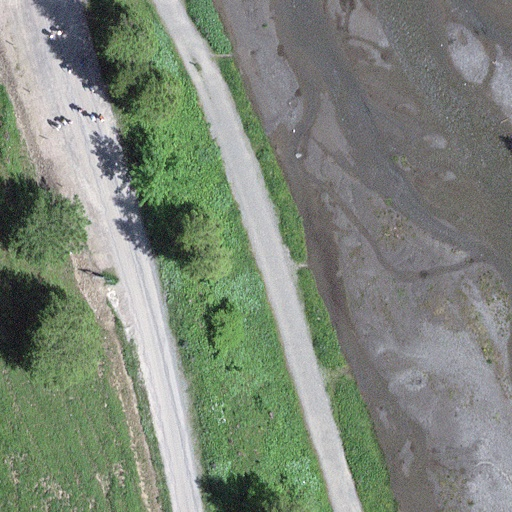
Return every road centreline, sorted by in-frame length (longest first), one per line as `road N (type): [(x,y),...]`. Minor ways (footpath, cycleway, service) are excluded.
road 1 (track): [(347,511),(248,192),(165,0)]
road 2 (track): [(65,0),(186,511)]
